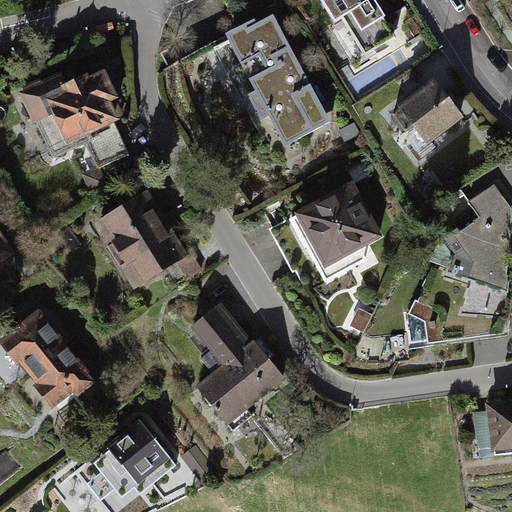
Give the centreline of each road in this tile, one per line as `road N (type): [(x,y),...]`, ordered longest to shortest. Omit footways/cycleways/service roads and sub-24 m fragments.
road 1 (residential): [(511,376),(393,392),(349,389),(314,365),(160,136),(143,0)]
road 2 (residential): [(0,41),(119,0)]
